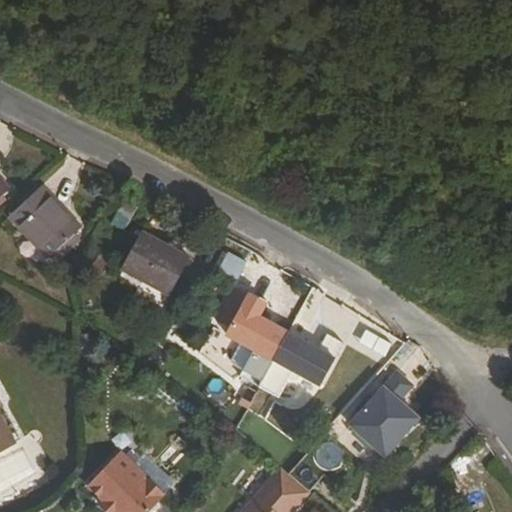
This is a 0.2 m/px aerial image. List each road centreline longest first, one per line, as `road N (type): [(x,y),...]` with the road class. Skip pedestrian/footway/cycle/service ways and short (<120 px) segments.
road 1 (residential): [(477,413),(475,373),(358,283),(0,96)]
road 2 (residential): [(390,511),(477,413)]
